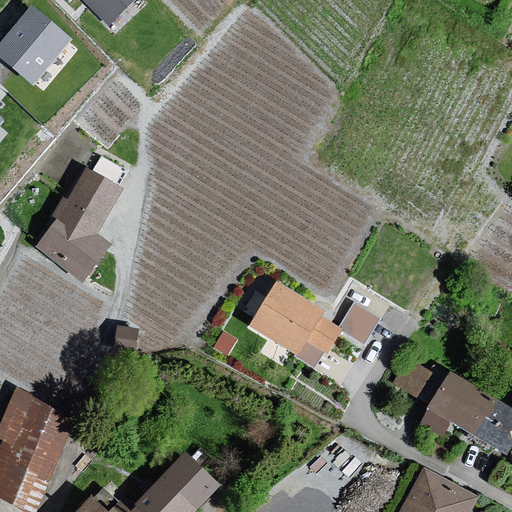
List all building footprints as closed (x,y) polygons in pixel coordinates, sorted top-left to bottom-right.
[(83,0),(111,28),(140,0),(83,0)] [(31,4),(0,45),(0,57),(39,86),(76,37),(31,4)] [(0,132),(15,118),(0,102),(0,132)] [(131,188),(87,161),(32,252),(92,288),(116,249),(100,239),(131,188)] [(327,316),(279,286),(252,331),(315,369),(325,353),(330,356),(345,331),(325,319),(327,316)] [(367,340),(381,311),(354,297),(340,326),(367,340)] [(129,332),(107,326),(104,350),(126,356),(129,332)] [(431,374),(411,362),(396,385),(416,398),(431,374)] [(511,455),(511,412),(455,378),(426,426),(445,438),(453,424),(510,459),(511,455)] [(62,422),(18,391),(0,433),(0,440),(7,442),(0,460),(0,497),(15,506),(27,477),(41,487),(62,422)] [(191,511),(212,492),(175,456),(143,488),(118,511),(91,511),(80,502),(71,511),(191,511)] [(473,511),(480,501),(426,471),(403,511),(473,511)]
